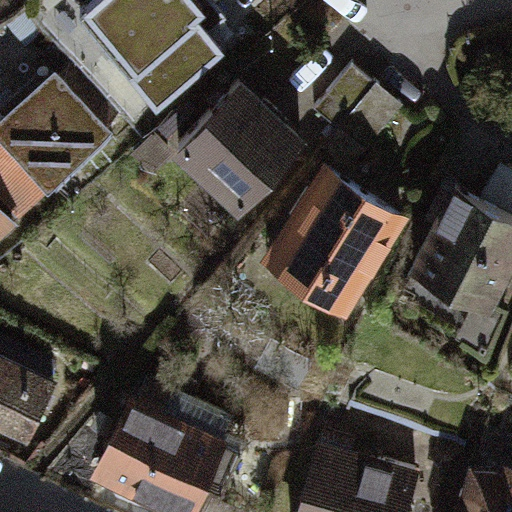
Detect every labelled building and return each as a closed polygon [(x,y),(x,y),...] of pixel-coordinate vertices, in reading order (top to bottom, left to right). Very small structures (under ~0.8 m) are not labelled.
[(96,0),(83,11),(160,101),(223,47),(210,31),(228,16),(214,0),(96,0)] [(353,59),(325,110),(381,141),(409,90),(353,59)] [(123,116),(74,61),(2,125),(51,180),(123,116)] [(182,144),(246,206),(308,142),(244,80),(182,144)] [(0,237),(56,187),(51,180),(2,125),(0,123),(0,237)] [(286,259),(363,309),(423,218),(347,167),(286,259)] [(511,308),(511,196),(455,176),(411,297),(504,330),(511,308)] [(87,376),(0,341),(0,415),(61,440),(87,376)] [(227,511),(256,432),(137,389),(104,480),(193,511),(227,511)] [(433,511),(449,463),(330,426),(303,511),(433,511)] [(463,511),(511,511),(511,464),(481,455),(463,511)]
